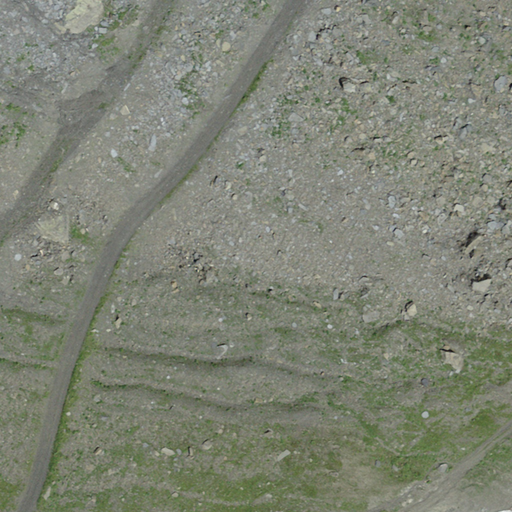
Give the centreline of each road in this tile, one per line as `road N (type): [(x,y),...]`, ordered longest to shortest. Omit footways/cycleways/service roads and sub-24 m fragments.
road 1 (track): [(22,511),(54,456),(121,219),(236,112),(312,0)]
road 2 (track): [(162,0),(134,54),(0,231)]
